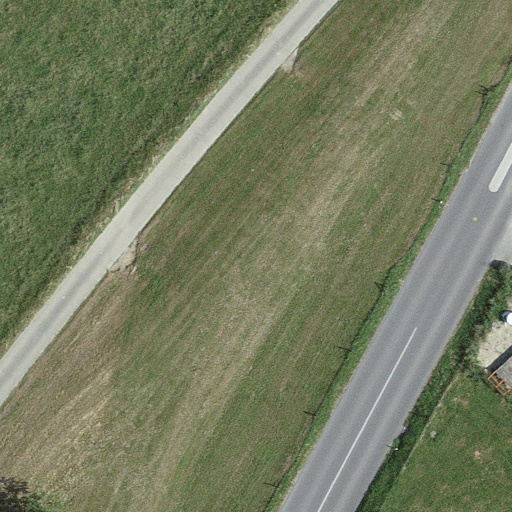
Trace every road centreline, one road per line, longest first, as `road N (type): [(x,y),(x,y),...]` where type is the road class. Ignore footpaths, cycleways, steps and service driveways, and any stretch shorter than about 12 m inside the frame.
road 1 (track): [(0,384),(206,127),(320,0)]
road 2 (secondary): [(511,151),(319,511)]
